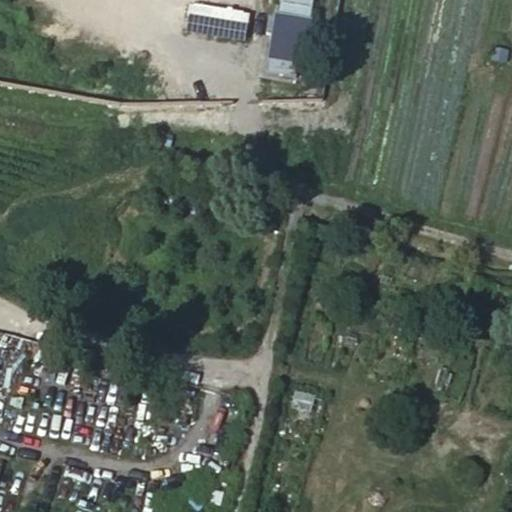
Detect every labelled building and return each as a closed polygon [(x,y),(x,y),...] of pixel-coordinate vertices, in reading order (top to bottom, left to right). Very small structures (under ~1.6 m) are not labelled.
[(313,0),(280,0),(279,13),(311,20),(313,0)] [(311,22),(274,14),(267,62),(304,68),(311,22)] [(175,41),(233,51),(236,27),(206,21),(179,16),(175,41)] [(178,177),(175,191),(202,198),(206,185),(178,177)] [(315,399),(294,393),(291,408),(311,414),(315,399)]
